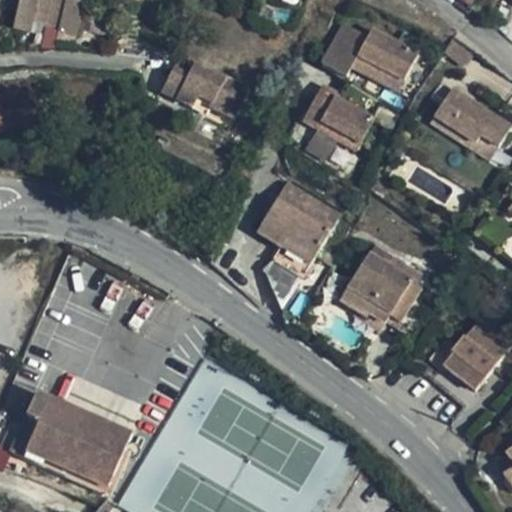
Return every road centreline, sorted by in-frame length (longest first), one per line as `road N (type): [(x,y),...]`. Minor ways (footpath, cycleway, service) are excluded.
road 1 (residential): [(41,217),(126,239),(298,351),(417,454),(463,511)]
road 2 (residential): [(0,56),(129,69)]
